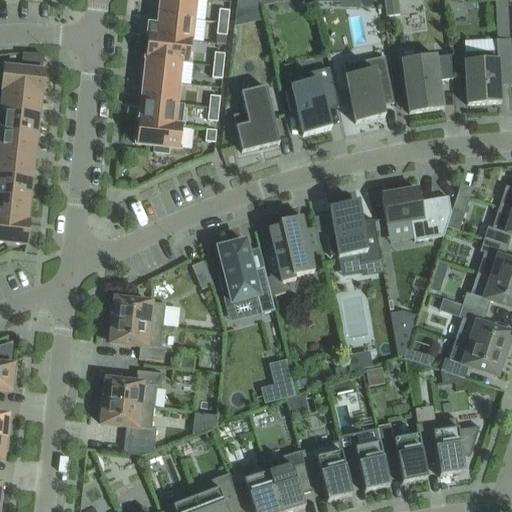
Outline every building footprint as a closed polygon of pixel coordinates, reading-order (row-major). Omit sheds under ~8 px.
[(192,20),(194,0),(159,0),(158,17),(192,20)] [(236,0),(235,13),(258,8),(255,0),(236,0)] [(383,0),(386,17),(398,15),(396,0),(383,0)] [(227,24),(228,12),(218,11),(217,23),(227,24)] [(190,42),(192,20),(158,17),(157,27),(148,26),(147,34),(148,34),(147,37),(147,36),(146,38),(190,42)] [(225,37),(227,24),(217,23),(215,36),(225,37)] [(187,64),(190,42),(146,38),(144,60),(145,60),(179,63),(187,64)] [(497,65),(510,65),(508,41),(495,42),(495,52),(483,53),(483,61),(463,63),(466,106),(499,104),(497,65)] [(222,67),(223,55),(213,54),(212,66),(222,67)] [(400,61),(408,115),(442,110),(438,82),(451,80),(449,57),(435,59),(434,56),(400,61)] [(383,58),(342,66),(354,125),(383,119),(381,107),(392,105),(383,58)] [(177,84),(179,63),(145,60),(143,80),(177,84)] [(221,80),(222,67),(212,66),(211,79),(221,80)] [(0,91),(3,91),(39,95),(41,96),(44,72),(3,68),(0,91)] [(337,109),(328,69),(309,74),(311,83),(289,88),(290,91),(285,93),(285,92),(284,92),(288,112),(289,112),(289,111),(295,110),(301,138),(329,131),(323,104),(334,102),(336,109),(337,109)] [(175,105),(177,84),(143,80),(140,102),(175,106),(175,105)] [(234,128),(240,154),(278,145),(265,88),(239,94),(247,126),(234,128)] [(37,116),(39,95),(3,91),(1,112),(37,116)] [(217,110),(219,98),(209,97),(207,109),(217,110)] [(181,127),(183,105),(175,105),(175,106),(140,102),(138,122),(181,127)] [(216,123),(217,110),(207,109),(206,122),(216,123)] [(0,133),(34,138),(37,116),(1,112),(0,117),(0,133)] [(181,127),(138,122),(137,122),(135,142),(135,145),(154,147),(154,152),(166,154),(166,149),(178,150),(181,127)] [(214,144),(215,132),(205,131),(204,143),(214,144)] [(0,155),(32,159),(34,138),(0,133),(0,155)] [(0,177),(30,180),(32,159),(0,155),(0,177)] [(0,198),(27,202),(30,180),(0,177),(0,198)] [(459,185),(451,209),(464,213),(471,189),(459,185)] [(511,189),(504,187),(497,209),(511,213),(511,189)] [(417,191),(380,197),(385,226),(409,222),(413,243),(442,237),(450,214),(447,198),(419,203),(417,191)] [(0,220),(25,223),(25,222),(27,202),(0,198),(0,220)] [(328,209),(333,237),(327,238),(327,237),(326,237),(329,258),(331,258),(331,257),(336,256),(337,259),(358,256),(360,265),(379,261),(373,221),(371,222),(372,229),(361,231),(357,204),(328,209)] [(511,213),(497,209),(491,229),(486,228),(482,240),(506,248),(510,236),(511,236),(511,213)] [(326,217),(314,218),(316,233),(328,231),(326,217)] [(312,274),(302,231),(300,219),(278,224),(279,228),(267,231),(269,240),(261,242),(270,278),(267,282),(271,298),(283,295),(281,285),(294,282),(293,278),(312,274)] [(28,223),(25,222),(25,223),(0,220),(0,243),(25,246),(28,223)] [(273,312),(263,269),(251,272),(244,243),(242,244),(241,240),(228,243),(229,247),(216,250),(223,275),(216,277),(220,293),(222,293),(225,306),(231,305),(255,299),(260,316),(273,312)] [(506,248),(482,240),(478,253),(482,254),(476,275),(511,286),(511,262),(503,260),(506,248)] [(190,268),(200,291),(212,285),(202,262),(190,268)] [(437,262),(434,271),(444,274),(447,266),(437,262)] [(511,286),(476,275),(469,295),(465,294),(461,306),(485,314),(489,303),(511,310),(511,286)] [(162,328),(164,306),(114,300),(113,309),(109,309),(108,322),(162,328)] [(481,326),(485,314),(461,306),(457,319),(461,320),(454,342),(467,346),(468,345),(506,358),(510,345),(506,344),(509,335),(481,326)] [(389,318),(392,334),(402,333),(399,316),(389,318)] [(420,318),(401,320),(405,356),(424,354),(420,318)] [(159,349),(162,328),(108,322),(106,335),(110,336),(109,345),(138,348),(137,360),(162,363),(164,350),(159,349)] [(506,358),(468,345),(467,346),(454,342),(448,361),(443,360),(439,372),(463,380),(467,369),(495,378),(498,369),(501,370),(506,358)] [(377,358),(356,361),(358,378),(379,375),(377,358)] [(0,365),(0,391),(9,392),(10,382),(14,382),(15,369),(12,369),(12,367),(0,365)] [(159,388),(161,375),(136,372),(134,384),(105,381),(104,390),(100,390),(99,403),(153,409),(155,388),(159,388)] [(463,380),(439,372),(441,386),(464,382),(463,380)] [(380,396),(393,393),(388,376),(375,380),(380,396)] [(274,385),(261,389),(265,404),(296,396),(292,381),(274,385)] [(284,401),(289,416),(305,412),(301,396),(284,401)] [(150,430),(153,409),(99,403),(97,416),(101,417),(100,426),(130,429),(128,441),(153,444),(155,430),(150,430)] [(0,415),(0,438),(7,439),(9,426),(5,426),(6,416),(0,415)] [(210,430),(211,417),(201,415),(200,428),(210,430)] [(429,423),(436,464),(438,478),(463,474),(461,458),(469,457),(478,428),(457,431),(455,420),(429,423)] [(436,464),(429,423),(414,426),(416,436),(417,436),(423,467),(436,464)] [(392,443),(397,472),(400,486),(426,481),(423,467),(417,436),(416,436),(392,441),(392,443)] [(312,449),(322,490),(325,503),(351,497),(347,483),(340,455),(337,443),(312,449)] [(397,472),(392,443),(379,446),(385,474),(397,472)] [(353,451),(360,480),(363,494),(388,488),(385,474),(379,446),(378,444),(353,449),(353,451)] [(322,490),(312,449),(299,453),(311,493),(322,490)] [(360,480),(353,451),(340,455),(347,483),(360,480)] [(287,456),(290,468),(299,496),(311,493),(299,453),(287,456)] [(299,496),(290,468),(287,456),(263,464),(266,474),(277,511),(295,511),(303,510),(299,496)] [(242,483),(251,511),(277,511),(266,474),(242,481),(242,483)] [(214,480),(226,511),(239,511),(230,487),(231,487),(227,475),(214,480)] [(226,511),(214,480),(190,489),(194,499),(194,498),(199,511),(226,511)] [(249,511),(251,511),(242,483),(231,487),(230,487),(239,511),(249,511)] [(172,509),(172,511),(199,511),(194,498),(194,499),(171,507),(172,509)]
